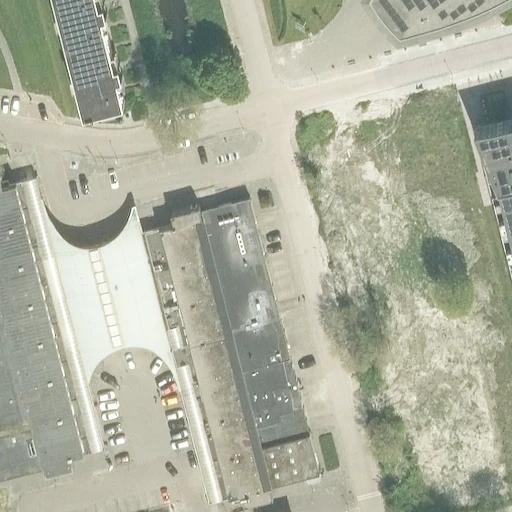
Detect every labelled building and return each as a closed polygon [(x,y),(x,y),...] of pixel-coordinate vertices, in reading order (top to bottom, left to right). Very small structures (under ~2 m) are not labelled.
[(56,0),(68,47),(108,37),(102,13),(107,11),(103,0),(56,0)] [(380,0),(385,6),(390,11),(395,17),(401,23),(417,19),(430,15),(442,11),(454,7),(467,3),(473,0),(380,0)] [(94,107),(124,99),(123,98),(117,74),(122,72),(119,60),(114,61),(108,37),(68,47),(84,108),(83,108),(84,109),(88,108),(88,109),(94,107)] [(114,111),(100,114),(101,121),(115,118),(114,111)] [(511,115),(509,117),(475,125),(493,170),(498,182),(499,184),(500,189),(504,203),(511,236),(511,115)] [(185,208),(171,212),(174,223),(73,249),(35,259),(34,253),(29,235),(24,217),(15,181),(2,184),(0,177),(0,478),(28,471),(44,467),(46,472),(60,468),(74,465),(71,455),(85,451),(80,432),(60,354),(96,345),(185,322),(192,351),(197,370),(207,408),(211,427),(216,446),(221,465),(226,484),(229,494),(229,495),(242,492),(245,502),(273,495),(271,485),(306,476),(307,478),(308,481),(319,478),(318,473),(320,472),(309,432),(254,217),(251,203),(249,197),(200,209),(199,204),(185,208)]
